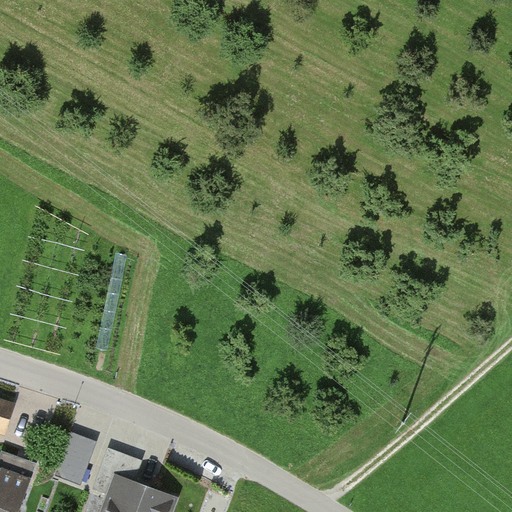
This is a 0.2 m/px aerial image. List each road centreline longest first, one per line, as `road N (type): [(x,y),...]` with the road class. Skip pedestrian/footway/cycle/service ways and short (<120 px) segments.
road 1 (unclassified): [(0,362),(171,425),(337,511)]
road 2 (track): [(511,342),(330,507)]
